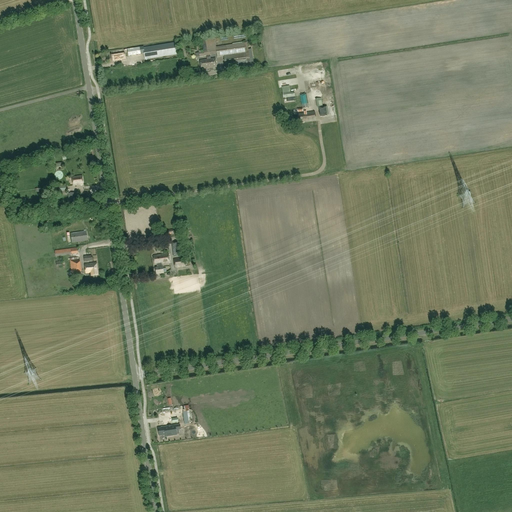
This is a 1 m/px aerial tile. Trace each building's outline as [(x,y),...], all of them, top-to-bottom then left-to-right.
[(215,36),(214,36),(202,38),(204,51),(199,52),(200,57),(211,55),(211,54),(217,53),(216,47),(215,36)] [(144,47),(128,49),(129,56),(144,53),(145,59),(177,54),(175,42),(144,47)] [(247,42),(216,47),(217,53),(218,57),(224,56),(225,66),(250,62),(247,42)] [(125,53),(112,55),(113,61),(126,59),(125,53)] [(213,62),(212,58),(200,60),(201,69),(206,68),(206,65),(208,65),(208,62),(213,62)] [(215,58),(212,58),(213,62),(208,62),(208,65),(206,65),(206,68),(217,67),(215,58)] [(287,69),(279,72),(281,78),(288,75),(287,69)] [(309,71),(299,72),(300,80),(310,79),(309,71)] [(319,85),(318,74),(313,75),(313,71),(310,71),(314,97),(319,96),(318,86),(319,85)] [(286,80),(280,81),(281,87),(292,86),(291,79),(286,80)] [(308,107),(306,94),(300,95),(302,108),(308,107)] [(321,98),(316,99),(318,108),(319,108),(321,116),(327,115),(327,116),(332,116),(330,105),(325,105),(325,107),(323,107),(321,98)] [(298,113),(300,122),(316,120),(315,111),(298,113)] [(72,177),(73,186),(84,184),(83,176),(72,177)] [(74,193),(68,193),(69,202),(78,201),(78,198),(75,198),(74,193)] [(70,233),(72,243),(88,240),(86,231),(70,233)] [(172,244),(173,258),(183,256),(182,243),(172,244)] [(77,247),(55,251),(56,256),(78,253),(77,247)] [(157,267),(156,267),(157,274),(163,273),(163,267),(162,267),(162,264),(170,263),(168,253),(153,256),(155,265),(157,264),(157,267)] [(81,274),(79,257),(70,258),(72,275),(81,274)] [(174,259),(175,268),(185,266),(184,258),(174,259)] [(97,262),(85,264),(86,273),(91,272),(91,273),(89,273),(89,276),(92,276),(98,275),(97,262)] [(192,424),(189,406),(182,407),(185,425),(192,424)] [(167,427),(158,428),(159,436),(166,435),(166,437),(177,435),(177,434),(179,434),(178,430),(181,429),(180,425),(171,426),(170,426),(171,426),(168,426),(168,427),(167,427)]
